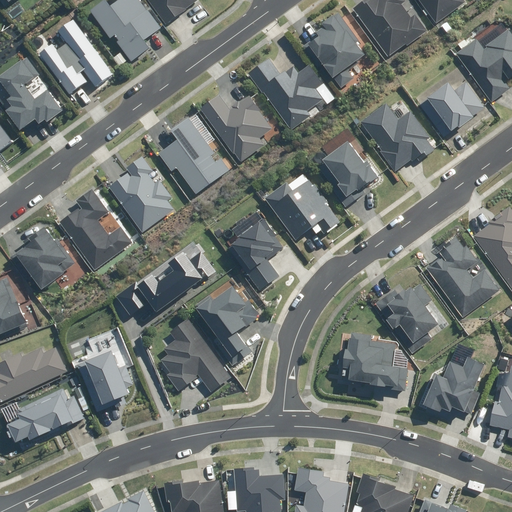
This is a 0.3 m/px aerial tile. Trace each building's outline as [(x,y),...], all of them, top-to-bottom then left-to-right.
[(145,0),(142,2),(140,0),(116,0),(110,5),(106,0),(102,0),(91,9),(94,13),(87,18),(101,35),(97,39),(122,69),(150,47),(145,41),(163,27),(150,11),(153,9),(145,0)] [(149,0),(169,24),(199,0),(149,0)] [(363,0),(353,8),(391,58),(427,31),(404,0),(363,0)] [(419,0),(435,23),(465,3),(462,0),(419,0)] [(358,37),(338,12),(324,23),(327,27),(307,43),(343,88),(358,76),(351,67),(368,54),(356,39),(358,37)] [(115,73),(73,19),(56,32),(64,41),(55,48),(51,43),(38,53),(69,94),(89,79),(96,87),(115,73)] [(509,91),(505,84),(498,74),(511,65),(511,29),(511,28),(484,47),(477,39),(457,53),(492,103),(509,91)] [(38,71),(25,55),(0,73),(0,82),(10,95),(5,98),(10,105),(5,109),(20,129),(34,118),(37,122),(44,118),(47,122),(64,110),(47,87),(34,97),(23,83),(38,71)] [(268,58),(249,72),(291,131),(312,116),(307,109),(324,98),(318,90),(325,84),(310,63),(300,71),(295,63),(280,74),(268,58)] [(456,90),(448,81),(427,98),(429,100),(419,108),(444,138),(459,126),(461,128),(486,107),(465,82),(456,90)] [(233,107),(231,109),(219,94),(200,109),(234,154),(235,153),(242,162),(265,144),(260,138),(273,128),(260,112),(262,111),(250,95),(241,102),(239,100),(232,106),(233,107)] [(380,151),(395,172),(433,146),(428,140),(431,138),(412,110),(399,119),(387,102),(360,120),(382,150),(380,151)] [(196,194),(234,167),(226,157),(223,159),(222,157),(221,158),(218,154),(213,158),(212,156),(221,148),(197,115),(191,119),(189,116),(171,130),(178,139),(159,153),(172,171),(177,168),(196,194)] [(0,150),(12,142),(0,125),(0,150)] [(323,159),(326,163),(320,168),(335,188),(333,189),(346,207),(366,193),(362,188),(379,176),(368,161),(365,162),(360,155),(365,151),(347,127),(321,146),(328,155),(323,159)] [(152,170),(142,155),(126,167),(131,175),(130,176),(127,172),(108,186),(141,232),(174,209),(167,200),(172,196),(159,179),(155,182),(148,173),(152,170)] [(287,181),(265,197),(296,240),(318,223),(325,233),(327,231),(328,232),(339,225),(338,223),(341,222),(327,203),(329,202),(315,183),(313,184),(310,179),(308,180),(303,173),(288,184),(287,181)] [(91,188),(75,200),(80,208),(79,209),(77,207),(58,221),(94,270),(120,251),(132,242),(120,225),(108,234),(97,220),(108,212),(91,188)] [(280,276),(269,262),(272,259),(271,257),(277,253),(276,253),(284,247),(276,236),(277,235),(264,218),(265,218),(261,212),(260,213),(258,210),(257,210),(255,208),(229,227),(234,235),(225,241),(229,246),(227,247),(260,293),(268,287),(267,285),(280,276)] [(511,212),(509,208),(473,235),(511,289),(511,212)] [(30,275),(41,289),(64,272),(63,271),(74,263),(56,238),(53,240),(51,237),(43,225),(22,241),(24,245),(9,256),(25,278),(30,275)] [(427,267),(464,317),(501,290),(485,269),(473,277),(467,269),(479,261),(467,245),(464,247),(457,237),(444,246),(446,248),(440,252),(443,256),(427,267)] [(149,269),(112,294),(129,318),(147,305),(154,314),(192,287),(193,289),(218,271),(201,247),(188,256),(182,247),(164,260),(170,269),(156,278),(149,269)] [(0,337),(27,327),(25,323),(26,322),(6,276),(0,278),(0,337)] [(258,313),(230,277),(193,305),(216,336),(212,339),(231,365),(251,351),(235,331),(243,325),(244,327),(257,317),(255,315),(258,313)] [(433,300),(421,283),(414,288),(412,286),(407,290),(405,288),(399,293),(395,289),(376,303),(387,319),(394,329),(395,329),(413,353),(433,339),(428,332),(440,324),(426,305),(433,300)] [(230,376),(185,317),(167,331),(172,338),(160,348),(165,354),(157,359),(159,361),(156,364),(176,391),(195,377),(194,375),(195,374),(208,392),(230,376)] [(112,332),(88,341),(93,354),(117,345),(112,332)] [(406,391),(409,368),(394,366),(397,343),(372,340),(373,334),(352,332),(351,337),(350,337),(348,348),(346,348),(343,366),(343,367),(351,368),(349,379),(370,382),(370,386),(406,391)] [(0,401),(66,371),(54,346),(42,352),(40,347),(21,356),(19,352),(0,360),(0,401)] [(123,365),(117,367),(114,361),(116,361),(113,353),(111,354),(109,349),(75,364),(95,411),(113,404),(114,407),(124,402),(122,395),(127,393),(125,387),(131,384),(123,365)] [(451,411),(453,407),(472,414),(481,393),(474,390),(485,363),(468,356),(464,366),(450,361),(444,376),(434,372),(428,388),(430,389),(424,404),(441,411),(442,408),(451,411)] [(511,372),(500,370),(493,408),(483,406),(478,434),(488,436),(489,426),(510,430),(508,441),(511,441),(511,372)] [(18,417),(5,423),(13,441),(27,435),(28,439),(60,424),(61,427),(83,417),(73,395),(66,398),(61,387),(14,409),(18,417)] [(281,511),(280,500),(286,500),(283,473),(259,475),(258,469),(254,469),(253,467),(232,468),(236,511),(242,511),(245,511),(281,511)] [(345,511),(350,483),(330,480),(331,477),(324,476),(324,471),(298,467),(295,490),(306,491),(304,505),(296,504),(294,511),(345,511)] [(397,486),(380,481),(381,478),(364,473),(358,492),(361,493),(357,505),(363,507),(361,511),(409,511),(415,495),(396,489),(397,486)] [(223,511),(218,479),(198,482),(197,479),(181,482),(181,479),(162,482),(165,502),(166,502),(169,502),(170,511),(223,511)] [(154,511),(142,489),(126,498),(128,500),(123,503),(121,501),(99,511),(154,511)] [(466,511),(468,509),(451,503),(450,507),(442,505),(425,499),(420,511),(466,511)]
